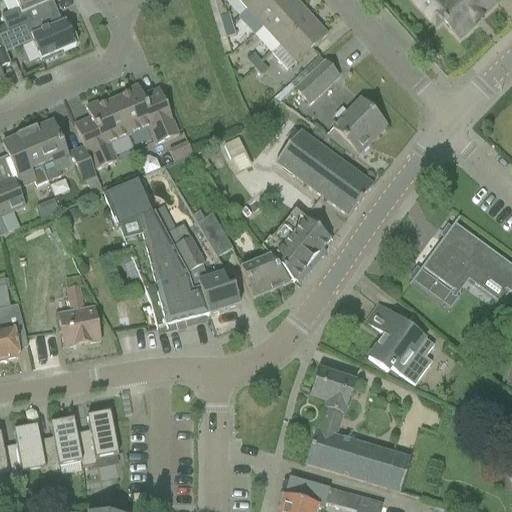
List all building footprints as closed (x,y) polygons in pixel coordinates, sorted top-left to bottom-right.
[(1,19),(8,35),(31,25),(42,20),(38,10),(56,2),(54,0),(13,0),(19,11),(1,19)] [(235,0),(247,12),(259,0),(235,0)] [(294,1),(292,0),(259,0),(238,20),(254,38),(263,30),(294,1)] [(443,21),(459,39),(498,4),(494,0),(450,0),(449,1),(448,0),(413,0),(437,27),(443,21)] [(263,30),(255,37),(271,55),(280,48),(311,19),(294,1),(263,30)] [(0,38),(0,71),(10,67),(5,55),(32,44),(41,66),(62,58),(60,55),(75,48),(74,46),(77,44),(69,25),(66,26),(64,23),(57,26),(53,16),(42,20),(31,25),(8,35),(0,38)] [(229,17),(220,19),(223,30),(231,26),(229,17)] [(271,55),(287,73),(327,38),(311,19),(280,48),(271,55)] [(225,40),(234,38),(231,26),(223,30),(225,40)] [(253,57),(247,63),(254,71),(260,64),(253,57)] [(261,79),(268,72),(260,64),(254,71),(261,79)] [(294,91),(308,106),(322,93),(337,79),(324,64),(309,78),(294,91)] [(148,131),(155,148),(178,139),(168,115),(160,96),(144,103),(137,89),(126,93),(127,97),(113,103),(128,139),(148,131)] [(83,151),(93,175),(116,165),(109,148),(128,139),(113,103),(99,109),(97,106),(86,110),(92,125),(75,132),(83,151)] [(332,132),(358,157),(386,129),(360,104),(347,117),(341,111),(333,118),(340,124),(332,132)] [(27,135),(48,185),(61,179),(59,175),(71,170),(52,125),(27,135)] [(2,146),(21,191),(35,185),(37,190),(48,185),(27,135),(2,146)] [(274,166),(349,220),(373,188),(299,135),(274,166)] [(224,149),(231,163),(244,157),(238,143),(224,149)] [(168,153),(174,166),(192,158),(187,145),(168,153)] [(86,184),(93,200),(102,196),(96,181),(93,175),(83,151),(69,157),(82,186),(86,184)] [(13,181),(1,186),(13,216),(25,210),(13,181)] [(149,306),(156,332),(208,318),(204,305),(198,307),(197,304),(194,305),(188,281),(168,243),(167,242),(165,239),(153,215),(152,216),(138,184),(102,200),(149,306)] [(1,186),(0,186),(0,218),(0,219),(1,221),(12,216),(13,216),(1,186)] [(246,209),(242,212),(247,220),(252,217),(246,209)] [(75,211),(60,217),(65,228),(80,222),(75,211)] [(270,262),(293,286),(329,243),(305,222),(294,214),(270,242),(268,241),(260,249),(270,262)] [(195,227),(216,261),(231,252),(211,217),(195,227)] [(511,270),(453,228),(422,271),(452,293),(463,278),(478,288),(486,277),(511,296),(511,270)] [(183,230),(165,239),(167,242),(168,243),(188,281),(194,305),(197,304),(198,307),(204,305),(208,318),(239,308),(232,290),(227,292),(222,277),(206,282),(200,270),(203,267),(185,234),(183,230)] [(244,284),(252,303),(289,287),(268,261),(239,272),(244,284)] [(0,364),(18,361),(17,352),(27,350),(19,311),(9,312),(5,289),(0,290),(0,364)] [(57,318),(63,352),(101,344),(94,311),(83,313),(78,289),(66,291),(71,315),(57,318)] [(422,378),(440,353),(378,308),(365,324),(384,338),(367,361),(386,376),(389,371),(407,384),(415,373),(422,378)] [(324,475),(399,497),(410,461),(337,439),(355,387),(319,375),(310,401),(327,406),(318,433),(315,432),(303,468),(324,475)] [(80,466),(81,471),(96,468),(95,463),(117,459),(109,416),(86,420),(89,439),(76,442),(80,466)] [(43,473),(44,478),(60,475),(59,470),(80,466),(76,442),(72,423),(49,427),(53,447),(40,449),(39,449),(43,473)] [(6,480),(7,485),(23,482),(22,477),(43,473),(39,449),(40,449),(36,430),(13,434),(16,454),(3,456),(2,456),(7,480),(6,480)] [(380,511),(382,507),(288,481),(279,511),(380,511)]
